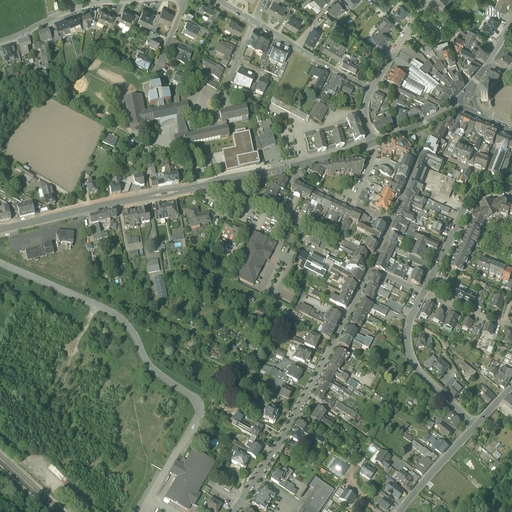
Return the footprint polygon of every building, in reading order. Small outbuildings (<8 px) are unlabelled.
[(310,3),(316,10),(319,7),(320,6),(319,6),(324,1),(325,2),(325,1),(323,0),(310,0),(308,2),(309,4),(310,3)] [(506,12),(511,2),(507,0),(497,0),(495,6),(498,8),(504,11),(506,12)] [(330,9),(337,17),(344,10),(345,10),(341,6),(338,2),(330,9)] [(279,19),(282,13),(284,11),(281,9),(281,8),(277,5),(273,3),(272,3),(267,12),(279,19)] [(320,8),(319,7),(316,10),(310,3),(309,4),(316,11),(320,8)] [(344,10),(347,13),(350,10),(347,7),(344,3),(341,6),(345,10),(344,10)] [(491,16),(498,20),(500,16),(495,13),(498,8),(495,6),(490,4),(484,13),(490,16),(491,16)] [(198,12),(203,14),(208,16),(207,20),(212,22),(214,17),(216,12),(210,9),(201,5),(198,12)] [(401,7),(393,15),(401,21),(408,13),(401,7)] [(495,13),(500,16),(504,11),(498,8),(495,13)] [(159,20),(169,25),(173,15),(165,12),(165,11),(162,9),(160,15),(158,20),(159,20)] [(119,22),(125,24),(129,26),(132,20),(134,15),(124,10),(119,22)] [(146,27),(148,27),(149,24),(154,14),(143,10),(138,23),(146,27)] [(289,11),(286,16),(282,13),(279,19),(278,21),(282,23),(285,18),(289,19),(290,17),(292,13),(289,11)] [(97,21),(104,24),(108,14),(102,12),(97,21)] [(84,21),(86,26),(91,25),(89,21),(92,20),(92,18),(90,13),(82,16),(84,21)] [(114,17),(108,14),(104,24),(110,26),(114,17)] [(110,26),(109,28),(112,29),(117,18),(114,16),(114,17),(110,26)] [(482,28),(491,34),(497,25),(498,25),(500,22),(498,20),(491,16),(490,16),(485,25),(484,24),(482,28)] [(290,29),(295,31),(300,22),(294,19),(290,17),(289,19),(285,25),(290,28),(290,29)] [(376,27),(378,29),(384,34),(389,28),(390,29),(394,25),(385,17),(376,27)] [(70,20),(66,22),(69,29),(69,31),(80,27),(79,23),(77,19),(70,21),(70,20)] [(150,30),(154,32),(159,20),(158,20),(157,23),(154,21),(152,25),(150,30)] [(226,29),(239,36),(243,28),(234,23),(235,22),(231,20),(226,29)] [(58,34),(64,31),(69,29),(66,22),(61,24),(55,26),(58,34)] [(194,37),(195,37),(199,29),(200,29),(197,27),(187,22),(184,27),(182,31),(192,36),(192,35),(195,36),(194,37)] [(144,32),(148,34),(150,30),(152,25),(149,24),(148,27),(146,27),(144,32)] [(470,27),(469,29),(476,33),(483,37),(485,34),(470,27)] [(312,43),(314,44),(321,33),(313,29),(308,37),(305,41),(311,44),(312,43)] [(378,29),(371,37),(382,46),(382,45),(381,44),(382,43),(384,44),(388,38),(385,35),(384,34),(378,29)] [(468,41),(472,42),(476,33),(469,29),(467,34),(465,40),(468,41)] [(154,32),(150,30),(148,34),(147,37),(150,38),(152,39),(154,40),(157,33),(154,32)] [(38,35),(42,43),(51,39),(50,35),(48,31),(38,35)] [(253,47),(256,49),(261,36),(253,32),(250,37),(251,38),(251,39),(249,40),(246,46),(251,48),(253,47)] [(261,36),(256,49),(255,50),(263,54),(264,54),(266,51),(271,40),(261,36)] [(381,47),(382,46),(371,37),(369,39),(374,43),(381,47)] [(456,50),(460,51),(462,47),(465,40),(463,39),(457,37),(455,43),(458,45),(456,50)] [(19,46),(22,55),(29,53),(27,46),(30,45),(28,38),(24,40),(24,41),(18,42),(19,46)] [(333,57),(338,60),(342,53),(346,47),(330,38),(323,51),(328,54),(329,51),(335,54),(333,57)] [(148,47),(157,51),(161,43),(154,40),(152,39),(150,43),(148,47)] [(224,56),(228,59),(229,58),(234,47),(222,41),(217,50),(225,54),(225,56),(224,56)] [(511,47),(510,46),(504,42),(503,44),(495,58),(508,66),(511,59),(511,47)] [(41,51),(43,66),(48,65),(45,47),(44,47),(44,43),(39,44),(34,44),(35,51),(41,51)] [(372,46),(382,52),(384,48),(381,47),(374,43),(372,46)] [(269,59),(277,62),(284,48),(280,46),(277,45),(276,44),(274,49),(270,57),(269,59)] [(477,44),(472,52),(475,54),(480,46),(477,44)] [(5,57),(10,56),(15,54),(13,47),(13,45),(9,46),(9,48),(3,50),(5,57)] [(442,49),(446,57),(452,55),(449,46),(444,48),(442,49)] [(480,46),(475,54),(474,56),(483,61),(485,60),(491,52),(490,51),(483,47),(480,46)] [(176,60),(184,64),(188,57),(190,58),(193,53),(192,52),(186,50),(179,47),(176,53),(179,54),(176,60)] [(475,54),(472,52),(465,49),(462,47),(460,51),(473,58),(474,56),(475,54)] [(284,63),(290,50),(284,48),(277,62),(282,65),(283,65),(284,63)] [(432,56),(436,54),(434,52),(432,48),(427,51),(431,57),(432,56)] [(437,51),(437,50),(434,52),(436,54),(439,60),(443,59),(446,57),(442,49),(437,51)] [(260,59),(265,61),(269,53),(266,51),(264,54),(263,54),(260,59)] [(15,54),(10,56),(11,59),(6,61),(7,62),(12,61),(17,59),(15,54)] [(437,64),(432,67),(433,67),(437,72),(438,74),(445,69),(439,60),(436,54),(432,56),(437,64)] [(455,63),(452,55),(446,57),(447,62),(449,66),(453,65),(455,64),(455,63)] [(135,65),(148,71),(152,61),(143,57),(140,56),(139,56),(137,61),(137,60),(135,65)] [(445,69),(445,70),(448,69),(446,64),(445,65),(443,59),(439,60),(445,69)] [(471,59),(469,62),(479,69),(482,64),(471,59)] [(209,74),(218,80),(221,75),(220,75),(223,69),(206,60),(203,64),(212,69),(211,71),(209,74)] [(353,64),(352,67),(359,70),(360,68),(356,65),(358,61),(355,60),(353,64)] [(352,67),(353,64),(350,63),(347,61),(346,61),(344,65),(342,69),(349,73),(352,67)] [(420,71),(423,67),(414,61),(411,65),(413,67),(409,72),(411,73),(407,78),(412,81),(419,84),(425,76),(420,71)] [(427,74),(430,71),(433,67),(432,67),(427,61),(423,67),(420,71),(425,76),(426,75),(427,74)] [(479,69),(469,62),(467,65),(468,66),(471,69),(476,73),(479,69)] [(471,69),(468,66),(463,73),(464,74),(470,79),(476,73),(471,69)] [(356,76),(359,70),(352,67),(349,73),(356,76)] [(314,90),(318,92),(328,74),(324,72),(324,73),(314,68),(311,74),(314,75),(313,77),(319,80),(314,90)] [(237,76),(234,84),(239,86),(245,71),(240,69),(237,76)] [(249,89),(252,83),(254,79),(252,78),(251,76),(252,74),(252,73),(250,72),(249,73),(245,71),(239,86),(244,88),(245,88),(249,89)] [(400,90),(407,78),(399,73),(394,71),(391,75),(393,76),(391,79),(390,78),(387,83),(392,86),(400,90)] [(489,91),(491,91),(491,90),(493,87),(496,83),(498,84),(502,76),(497,73),(494,72),(494,73),(492,71),(486,80),(488,81),(484,87),(489,91)] [(438,74),(437,72),(434,75),(442,83),(445,81),(442,78),(438,74)] [(179,84),(182,86),(187,78),(177,73),(173,81),(179,84)] [(452,81),(453,82),(454,83),(454,84),(456,87),(459,92),(464,86),(459,74),(454,78),(451,73),(448,75),(452,81)] [(425,76),(419,84),(423,87),(423,86),(426,88),(426,87),(434,91),(439,85),(426,75),(425,76)] [(445,81),(449,86),(452,83),(445,76),(442,78),(445,81)] [(256,90),(259,91),(259,92),(263,94),(268,82),(269,82),(261,78),(258,86),(256,90)] [(328,91),(334,94),(337,89),(338,89),(341,83),(341,81),(335,78),(330,87),(328,91)] [(423,100),(427,102),(430,97),(435,100),(440,95),(438,94),(434,91),(426,87),(426,88),(423,86),(423,87),(419,84),(412,81),(407,78),(400,90),(403,91),(403,90),(420,98),(423,100)] [(99,101),(104,85),(89,80),(84,96),(99,101)] [(206,84),(215,89),(217,85),(208,81),(206,84)] [(341,81),(341,83),(345,85),(342,90),(345,92),(347,93),(348,95),(350,96),(353,90),(346,86),(348,84),(341,81)] [(453,82),(452,83),(449,86),(453,90),(457,94),(459,92),(456,87),(454,84),(454,83),(453,82)] [(258,86),(255,85),(252,83),(249,89),(248,91),(251,93),(254,94),(255,93),(256,90),(258,86)] [(145,97),(148,97),(148,96),(152,95),(152,93),(151,94),(150,86),(149,84),(143,85),(145,97)] [(159,84),(150,86),(151,94),(152,93),(152,95),(148,96),(148,97),(150,106),(157,104),(163,103),(170,101),(168,92),(161,93),(159,84)] [(176,105),(180,105),(179,101),(180,92),(182,86),(179,84),(176,91),(174,99),(174,106),(176,105)] [(439,85),(434,91),(438,94),(443,88),(439,86),(439,85)] [(453,90),(449,86),(447,88),(445,90),(454,98),(457,94),(453,90)] [(450,101),(454,98),(445,90),(443,88),(438,94),(440,95),(441,95),(444,97),(449,100),(450,101)] [(420,104),(425,107),(427,102),(423,100),(422,100),(403,91),(401,95),(408,98),(412,100),(415,102),(420,104)] [(377,100),(382,102),(384,97),(376,93),(374,98),(377,100)] [(124,99),(130,128),(143,125),(143,122),(153,120),(151,111),(145,112),(142,95),(124,99)] [(398,101),(405,104),(408,98),(401,95),(398,101)] [(440,95),(435,100),(444,105),(449,100),(444,97),(441,95),(440,95)] [(430,97),(427,102),(440,109),(444,105),(435,100),(430,97)] [(375,106),(380,108),(381,105),(376,102),(377,100),(374,98),(371,103),(374,105),(375,106)] [(293,108),(278,100),(275,105),(291,114),(294,108),(293,108)] [(327,110),(328,110),(330,106),(321,101),(319,105),(328,110),(327,110)] [(440,109),(427,102),(425,107),(436,112),(439,109),(440,109)] [(180,105),(176,105),(178,115),(182,114),(189,113),(187,103),(180,105)] [(174,106),(164,108),(158,109),(151,111),(153,120),(177,115),(178,115),(176,105),(174,106)] [(311,118),(320,123),(327,110),(328,110),(319,105),(320,106),(317,112),(315,111),(311,118)] [(436,112),(425,107),(422,112),(427,115),(428,116),(436,112)] [(221,124),(222,126),(226,125),(226,123),(248,118),(246,108),(215,115),(217,125),(221,124)] [(291,114),(305,121),(307,116),(294,108),(291,114)] [(412,111),(411,112),(423,118),(424,118),(427,115),(422,112),(417,109),(414,108),(412,111)] [(397,119),(398,126),(400,125),(410,123),(409,118),(408,118),(410,114),(397,112),(397,113),(397,119)] [(420,120),(423,118),(411,112),(410,114),(408,118),(409,118),(412,119),(417,121),(420,120)] [(182,114),(178,115),(177,115),(177,123),(181,122),(184,136),(188,135),(182,114)] [(459,125),(461,126),(467,118),(462,115),(461,115),(460,116),(460,117),(458,119),(456,123),(459,125)] [(346,120),(348,126),(345,127),(345,125),(337,127),(333,128),(319,132),(319,131),(315,132),(304,135),(305,140),(309,153),(317,151),(318,153),(326,151),(326,149),(335,147),(336,148),(344,146),(344,145),(354,141),(355,143),(364,139),(364,137),(363,137),(362,134),(361,135),(358,126),(359,125),(357,119),(356,117),(351,118),(348,119),(347,119),(346,120)] [(447,123),(441,127),(447,130),(450,132),(454,126),(456,123),(458,119),(456,118),(449,121),(448,121),(447,123)] [(460,131),(465,134),(472,120),(468,118),(461,129),(460,131)] [(391,119),(385,121),(388,129),(394,127),(391,119)] [(465,134),(470,137),(477,122),(472,120),(465,134)] [(385,121),(383,122),(380,123),(383,131),(388,129),(385,121)] [(174,138),(176,147),(189,145),(221,138),(221,139),(229,137),(227,128),(189,136),(188,135),(184,136),(181,122),(177,123),(178,137),(174,138)] [(476,133),(479,135),(483,124),(477,122),(470,137),(469,139),(473,141),(476,133)] [(383,131),(380,123),(377,124),(372,126),(375,130),(378,133),(383,131)] [(458,126),(459,125),(456,123),(454,126),(450,132),(449,132),(450,133),(448,135),(451,137),(452,138),(453,139),(455,136),(456,135),(454,134),(459,127),(458,126)] [(483,137),(485,138),(489,127),(483,124),(479,135),(483,137)] [(442,141),(447,130),(441,127),(440,126),(439,127),(434,137),(440,140),(442,141)] [(256,139),(260,151),(275,146),(269,127),(257,131),(259,138),(256,139)] [(496,130),(489,127),(485,138),(484,140),(493,144),(497,133),(496,130)] [(222,151),(226,172),(259,165),(257,154),(254,155),(249,132),(245,133),(245,130),(235,132),(236,135),(232,136),(235,149),(222,151)] [(465,134),(460,131),(459,133),(458,133),(456,136),(457,137),(461,139),(462,139),(463,137),(465,134)] [(103,142),(114,148),(118,139),(107,134),(103,142)] [(439,142),(440,140),(434,137),(431,135),(429,139),(438,144),(439,142)] [(471,159),(474,160),(475,157),(476,158),(480,146),(479,146),(481,141),(483,137),(479,135),(475,146),(471,159)] [(496,146),(498,147),(496,151),(497,151),(496,152),(493,162),(492,161),(492,162),(492,164),(491,164),(492,164),(491,166),(490,167),(491,167),(490,168),(489,169),(490,169),(489,171),(488,171),(489,171),(488,172),(492,174),(492,175),(492,176),(496,179),(497,177),(498,176),(499,177),(500,173),(504,164),(504,162),(506,156),(508,152),(507,152),(507,150),(508,149),(511,140),(509,139),(507,138),(507,137),(504,136),(504,137),(502,136),(500,135),(496,146)] [(136,139),(130,136),(127,144),(132,146),(136,139)] [(444,156),(451,159),(452,156),(458,146),(461,139),(457,137),(455,136),(453,139),(452,141),(450,146),(444,156)] [(392,153),(400,156),(404,158),(405,156),(408,158),(410,153),(411,151),(412,149),(408,146),(409,145),(409,144),(408,143),(407,143),(406,144),(403,140),(401,142),(401,141),(395,143),(394,142),(392,143),(391,144),(385,146),(384,146),(382,146),(382,148),(383,149),(383,152),(382,154),(391,156),(392,156),(392,153)] [(484,140),(478,156),(486,159),(492,144),(493,145),(493,144),(484,140)] [(436,148),(437,145),(428,141),(424,151),(432,154),(435,155),(436,154),(439,149),(436,148)] [(452,156),(460,160),(465,149),(458,146),(452,156)] [(473,152),(465,149),(460,160),(469,163),(473,152)] [(429,161),(430,162),(431,157),(423,153),(421,158),(429,161)] [(401,166),(401,167),(402,167),(409,171),(413,160),(408,158),(405,156),(404,158),(403,161),(401,166)] [(486,159),(478,156),(474,167),(485,171),(490,160),(486,159)] [(444,162),(431,157),(430,162),(429,162),(441,168),(444,162)] [(421,158),(418,167),(426,170),(427,167),(429,161),(421,158)] [(396,165),(390,161),(388,160),(382,159),(381,159),(379,167),(380,168),(386,171),(389,172),(390,169),(392,166),(395,167),(397,165),(396,165)] [(344,173),(348,175),(355,160),(343,162),(328,164),(320,165),(318,168),(324,171),(327,172),(326,175),(332,178),(333,178),(335,176),(344,174),(344,173)] [(364,164),(355,160),(348,175),(352,177),(353,176),(354,176),(357,177),(358,177),(358,176),(360,175),(363,169),(362,168),(364,164)] [(427,167),(439,173),(441,168),(429,162),(430,162),(429,161),(427,167)] [(509,164),(508,163),(504,162),(504,164),(500,173),(505,175),(509,164)] [(320,178),(324,171),(318,168),(316,167),(312,174),(320,178)] [(409,171),(402,167),(401,171),(399,174),(399,175),(399,176),(406,179),(409,171)] [(411,183),(412,184),(419,187),(419,186),(420,187),(424,188),(430,172),(426,170),(418,167),(417,169),(411,183)] [(83,175),(89,178),(92,171),(86,168),(83,175)] [(24,175),(32,180),(33,180),(33,178),(35,176),(28,172),(23,169),(20,173),(24,175)] [(459,183),(465,185),(467,180),(468,180),(471,173),(466,171),(462,178),(461,177),(459,183)] [(433,192),(449,199),(452,191),(456,182),(455,181),(454,181),(451,180),(444,177),(438,174),(430,172),(424,188),(431,191),(431,192),(433,192)] [(174,175),(170,175),(167,176),(165,176),(156,178),(156,179),(158,187),(172,185),(179,184),(177,174),(174,175)] [(32,180),(24,175),(20,181),(29,186),(32,180)] [(134,185),(140,187),(144,186),(142,176),(133,178),(134,185)] [(275,181),(273,186),(279,189),(283,191),(288,180),(279,176),(276,182),(275,181)] [(36,188),(39,183),(40,182),(33,178),(33,180),(32,180),(29,186),(24,194),(30,197),(36,188)] [(398,178),(396,182),(404,186),(405,182),(398,178)] [(51,188),(40,182),(36,188),(37,191),(38,191),(42,190),(51,188)] [(128,191),(131,184),(126,182),(123,189),(128,191)] [(293,185),(294,185),(292,191),(291,191),(294,193),(293,195),(299,198),(300,195),(304,188),(297,184),(297,183),(295,182),(293,185)] [(95,184),(92,184),(89,185),(86,186),(89,195),(93,194),(94,195),(97,194),(97,193),(95,184)] [(387,189),(386,190),(390,192),(396,195),(399,196),(400,193),(402,190),(394,186),(393,186),(390,184),(389,184),(388,186),(387,189)] [(412,184),(408,193),(416,196),(416,197),(419,191),(420,187),(419,186),(419,187),(412,184)] [(120,194),(119,185),(115,186),(110,187),(110,189),(111,196),(120,194)] [(277,194),(279,189),(273,186),(270,185),(268,190),(277,194)] [(51,205),(52,206),(55,205),(55,204),(51,188),(42,190),(44,198),(46,206),(51,205)] [(306,198),(309,199),(313,192),(304,188),(300,195),(301,196),(306,198)] [(393,200),(396,195),(390,192),(386,190),(384,189),(382,195),(393,200)] [(273,201),(277,194),(268,190),(264,197),(273,201)] [(311,201),(315,202),(318,194),(313,192),(309,199),(311,201)] [(407,193),(405,200),(413,204),(416,197),(416,196),(408,193),(407,193)] [(317,206),(320,208),(324,197),(318,194),(315,202),(317,203),(316,205),(317,207),(317,206)] [(367,205),(375,209),(380,197),(373,194),(367,205)] [(387,213),(393,200),(382,195),(381,197),(380,197),(375,209),(381,211),(382,211),(387,213)] [(323,206),(329,209),(332,201),(324,197),(320,208),(322,209),(323,206)] [(418,205),(424,208),(427,202),(422,200),(416,197),(413,204),(418,206),(418,205)] [(500,214),(504,215),(507,216),(508,217),(509,214),(511,207),(507,205),(506,202),(500,199),(494,202),(497,209),(497,211),(499,212),(499,213),(500,214)] [(401,209),(409,212),(413,204),(405,200),(401,209)] [(427,202),(424,208),(429,210),(431,206),(432,202),(428,200),(427,202)] [(481,209),(479,210),(485,220),(486,222),(498,216),(496,213),(497,211),(497,209),(494,202),(493,200),(488,203),(486,204),(485,202),(479,205),(481,209)] [(32,203),(33,209),(40,208),(41,206),(33,201),(32,203)] [(332,210),(337,213),(341,205),(332,201),(329,209),(332,210)] [(433,207),(448,214),(449,212),(450,210),(435,203),(432,202),(431,206),(433,207)] [(32,203),(24,205),(27,216),(34,214),(33,209),(32,203)] [(14,208),(15,213),(18,212),(17,207),(16,204),(10,206),(14,208)] [(418,206),(413,204),(409,212),(421,217),(423,218),(425,213),(427,214),(429,210),(424,208),(418,205),(418,206)] [(20,218),(27,216),(24,205),(17,207),(18,212),(20,218)] [(166,207),(165,207),(167,218),(167,219),(173,218),(173,219),(178,218),(175,205),(168,206),(167,206),(166,206),(166,207)] [(340,214),(343,215),(347,208),(341,205),(337,213),(340,214)] [(164,219),(167,218),(165,207),(157,208),(156,208),(155,209),(155,211),(156,211),(156,215),(155,215),(156,222),(160,221),(161,223),(164,223),(164,220),(164,219)] [(0,209),(0,210),(1,213),(3,213),(5,221),(11,220),(8,208),(0,209)] [(353,210),(347,208),(343,215),(343,216),(346,217),(345,220),(348,221),(353,210)] [(141,211),(136,212),(138,224),(139,224),(149,222),(149,218),(150,218),(150,214),(148,214),(147,215),(147,210),(145,210),(144,209),(142,210),(141,211)] [(188,211),(190,226),(195,225),(195,224),(199,223),(204,222),(205,224),(210,223),(208,213),(202,215),(202,216),(198,217),(198,215),(197,209),(189,210),(188,211)] [(406,220),(415,224),(416,222),(414,221),(414,219),(414,218),(413,218),(414,217),(409,214),(409,212),(401,209),(397,217),(406,220)] [(115,210),(108,212),(110,220),(113,219),(116,218),(115,210)] [(334,219),(337,213),(332,210),(329,216),(332,217),(330,220),(331,220),(333,222),(333,221),(334,219)] [(361,215),(353,210),(348,221),(350,222),(351,219),(358,222),(361,215)] [(473,221),(471,226),(481,230),(482,229),(483,227),(484,224),(485,225),(486,222),(485,220),(479,210),(475,212),(472,218),(473,221)] [(110,221),(110,220),(108,212),(98,214),(101,223),(110,221)] [(139,226),(139,224),(138,224),(136,212),(129,213),(127,214),(122,215),(123,217),(122,217),(124,229),(139,226)] [(91,225),(98,224),(96,215),(89,216),(91,225)] [(358,225),(362,227),(364,223),(365,223),(366,221),(369,222),(371,219),(363,215),(358,225)] [(394,225),(407,230),(410,224),(397,218),(394,225)] [(374,229),(373,232),(362,227),(358,225),(356,229),(371,236),(379,241),(386,226),(375,221),(372,227),(374,229)] [(199,225),(199,223),(195,224),(195,225),(190,226),(191,231),(196,231),(196,229),(200,228),(199,225)] [(227,232),(228,232),(230,227),(231,225),(226,223),(223,230),(227,232)] [(435,223),(432,231),(440,234),(443,227),(435,223)] [(52,235),(49,236),(52,247),(56,246),(62,271),(79,267),(80,273),(89,271),(77,224),(51,230),(52,235)] [(91,225),(93,234),(100,233),(100,232),(98,224),(91,225)] [(410,224),(407,230),(406,231),(409,232),(413,231),(417,232),(419,228),(410,224)] [(232,240),(233,240),(234,238),(235,239),(237,234),(239,235),(240,236),(243,229),(236,225),(236,226),(237,226),(236,229),(235,228),(234,229),(230,227),(228,232),(227,232),(226,234),(230,236),(229,238),(230,239),(232,240)] [(404,236),(406,231),(407,230),(394,225),(392,231),(404,236)] [(465,239),(463,244),(473,248),(475,244),(479,234),(481,230),(471,226),(469,230),(465,239)] [(239,278),(253,285),(266,260),(269,253),(270,249),(273,250),(277,244),(269,240),(268,241),(265,239),(265,238),(254,232),(232,275),(239,278)] [(401,239),(399,238),(390,234),(386,245),(395,248),(398,242),(403,244),(404,240),(401,239)] [(408,238),(418,242),(426,246),(428,241),(412,234),(408,238)] [(126,239),(127,245),(139,243),(138,237),(126,239)] [(310,243),(318,248),(321,243),(321,241),(313,237),(310,243)] [(364,249),(373,254),(378,244),(369,239),(364,249)] [(429,242),(428,241),(426,246),(437,250),(439,246),(438,246),(429,242)] [(462,243),(459,252),(469,256),(471,252),(473,248),(463,244),(462,243)] [(46,256),(53,254),(51,244),(44,246),(46,256)] [(381,256),(390,260),(393,253),(395,248),(386,245),(381,256)] [(421,259),(425,249),(416,245),(412,255),(421,259)] [(47,256),(46,256),(44,246),(43,246),(21,252),(23,262),(35,259),(38,258),(47,256)] [(341,253),(349,257),(350,255),(351,255),(352,253),(343,248),(341,253)] [(395,248),(393,253),(396,254),(408,259),(409,259),(410,255),(395,248)] [(331,254),(337,257),(339,252),(333,249),(331,254)] [(358,249),(354,257),(353,259),(363,264),(368,254),(362,251),(358,249)] [(458,252),(454,260),(465,264),(467,260),(468,260),(469,256),(459,252),(458,251),(458,252)] [(299,260),(296,267),(303,270),(304,269),(309,258),(301,254),(298,259),(299,260)] [(311,254),(309,258),(323,265),(325,261),(311,254)] [(408,261),(420,266),(421,265),(423,260),(421,259),(412,255),(410,255),(409,259),(408,259),(408,260),(408,261)] [(387,268),(389,263),(390,260),(381,256),(376,268),(385,272),(387,268)] [(341,266),(342,264),(327,257),(325,261),(331,264),(334,265),(344,271),(347,272),(352,275),(354,270),(352,269),(351,271),(345,268),(341,266)] [(309,258),(304,269),(323,279),(328,268),(323,265),(309,258)] [(146,262),(147,267),(158,265),(157,259),(146,262)] [(362,265),(363,264),(353,259),(351,262),(349,261),(346,266),(352,269),(354,270),(363,275),(364,272),(364,271),(364,270),(364,269),(362,268),(363,266),(362,265)] [(463,268),(465,264),(454,260),(454,259),(454,260),(450,268),(455,270),(455,271),(457,272),(458,271),(461,272),(463,268)] [(481,271),(483,272),(487,261),(485,261),(484,259),(481,259),(477,270),(479,271),(481,271)] [(420,266),(426,269),(429,262),(423,260),(421,265),(420,266)] [(331,269),(332,270),(334,265),(331,264),(325,261),(323,265),(328,268),(331,269)] [(488,274),(488,273),(492,264),(490,263),(489,261),(488,262),(487,261),(483,272),(482,272),(485,274),(486,273),(488,274)] [(385,272),(403,280),(406,275),(409,268),(395,262),(394,265),(393,265),(392,269),(387,268),(385,272)] [(488,273),(495,276),(499,266),(499,265),(499,266),(496,265),(496,264),(493,263),(492,264),(488,273)] [(158,265),(147,267),(148,273),(160,271),(158,265)] [(344,271),(334,265),(332,270),(332,269),(339,273),(340,274),(345,276),(347,272),(344,271)] [(495,276),(502,279),(506,268),(506,269),(503,268),(503,267),(499,266),(495,276)] [(511,273),(511,270),(506,268),(502,279),(505,281),(504,282),(508,283),(509,280),(511,273)] [(353,272),(352,275),(350,279),(358,283),(363,275),(354,270),(353,272)] [(411,282),(418,286),(419,285),(424,275),(414,270),(411,278),(413,279),(411,282)] [(370,284),(378,288),(378,287),(379,285),(382,278),(374,274),(370,284)] [(163,277),(154,278),(158,300),(167,298),(163,277)] [(342,293),(351,298),(353,293),(357,286),(345,280),(343,284),(344,285),(340,292),(342,293)] [(376,294),(377,292),(379,288),(378,288),(370,284),(364,297),(373,301),(376,294)] [(382,290),(390,294),(390,293),(393,288),(384,284),(383,287),(382,290)] [(382,290),(379,288),(377,292),(379,293),(378,295),(388,300),(390,294),(382,290)] [(461,299),(463,300),(467,292),(458,289),(454,297),(460,300),(461,299)] [(323,294),(314,290),(311,296),(320,300),(323,294)] [(477,297),(467,292),(463,300),(463,301),(469,303),(469,305),(473,307),(473,305),(477,297)] [(342,293),(339,300),(336,304),(345,309),(351,298),(342,293)] [(329,300),(336,304),(339,300),(331,296),(329,300)] [(492,307),(500,310),(504,299),(496,296),(494,299),(495,300),(492,307)] [(369,311),(370,309),(372,305),(363,300),(357,310),(367,315),(368,314),(366,313),(368,311),(369,311)] [(422,314),(427,318),(434,305),(430,303),(430,304),(428,302),(422,312),(421,314),(422,314)] [(298,312),(305,315),(307,310),(310,312),(311,309),(301,305),(301,307),(298,312)] [(377,308),(372,305),(370,309),(381,314),(383,310),(377,308)] [(315,311),(311,309),(310,312),(307,310),(305,315),(311,318),(314,314),(315,311)] [(433,319),(439,322),(443,316),(444,312),(439,309),(435,316),(433,319)] [(324,324),(326,325),(328,322),(332,312),(338,315),(331,311),(329,311),(325,319),(324,321),(325,322),(324,324)] [(328,322),(326,325),(335,330),(341,317),(338,315),(332,312),(328,322)] [(445,326),(453,329),(458,317),(451,313),(445,326)] [(311,318),(324,324),(325,322),(324,321),(325,319),(323,318),(324,316),(320,314),(319,317),(314,314),(311,318)] [(351,324),(360,328),(365,319),(365,318),(356,314),(351,323),(351,324)] [(367,315),(365,318),(365,319),(377,325),(379,321),(367,315)] [(462,327),(469,330),(471,327),(473,324),(472,323),(473,322),(466,318),(462,327)] [(335,330),(326,325),(321,333),(320,336),(329,340),(335,330)] [(487,325),(483,333),(491,336),(492,335),(495,329),(487,325)] [(349,327),(344,337),(352,341),(352,342),(355,335),(356,334),(357,332),(349,327)] [(503,342),(511,345),(511,343),(511,331),(507,330),(503,342)] [(491,338),(491,336),(483,333),(480,339),(490,343),(491,344),(492,341),(493,339),(491,338)] [(306,342),(305,343),(304,346),(314,350),(319,339),(309,335),(306,342)] [(366,337),(365,339),(360,337),(355,335),(352,342),(361,346),(368,349),(373,340),(366,337)] [(415,337),(417,348),(417,347),(425,346),(425,347),(426,347),(425,346),(424,340),(424,336),(422,336),(422,335),(422,336),(420,337),(420,336),(419,336),(415,337)] [(351,343),(352,341),(344,337),(340,346),(348,350),(351,343)] [(303,348),(304,346),(305,343),(295,339),(296,338),(295,338),(293,343),(303,348)] [(293,358),(304,363),(305,362),(307,363),(309,362),(310,360),(309,358),(311,354),(298,348),(295,352),(296,353),(295,355),(294,354),(293,358)] [(431,357),(435,353),(430,348),(426,352),(431,357)] [(275,355),(284,358),(286,353),(278,349),(275,355)] [(337,351),(331,363),(335,365),(340,368),(343,362),(345,363),(349,357),(337,351)] [(429,369),(432,366),(436,362),(435,361),(436,360),(432,356),(424,363),(429,369)] [(437,361),(436,362),(432,366),(435,369),(437,368),(442,374),(449,368),(440,358),(437,361)] [(256,369),(261,372),(264,367),(261,363),(256,369)] [(331,363),(330,365),(337,370),(338,371),(340,368),(335,365),(331,363)] [(468,381),(469,381),(472,378),(476,373),(463,363),(460,366),(462,368),(463,368),(461,370),(463,373),(463,374),(466,377),(465,378),(468,380),(468,381)] [(326,371),(334,376),(337,370),(330,365),(326,371)] [(265,374),(269,375),(273,368),(264,366),(264,367),(261,372),(263,373),(265,374)] [(275,378),(283,383),(288,385),(289,381),(291,382),(292,380),(297,383),(299,378),(302,372),(292,367),(290,371),(288,370),(286,373),(288,374),(287,377),(286,376),(283,374),(282,374),(279,371),(278,372),(276,370),(275,370),(273,368),(269,375),(275,378)] [(504,368),(500,374),(505,377),(508,370),(504,368)] [(338,371),(337,370),(334,376),(344,383),(348,377),(338,371)] [(491,379),(495,373),(490,370),(488,374),(489,375),(488,376),(487,375),(487,376),(491,379)] [(322,380),(330,385),(333,379),(334,376),(326,371),(322,380)] [(504,389),(510,380),(504,377),(501,382),(503,383),(501,387),(504,389)] [(281,388),(283,383),(275,378),(272,385),(278,388),(278,387),(281,388)] [(333,379),(330,385),(331,386),(339,391),(343,393),(345,390),(333,382),(334,380),(333,379)] [(443,388),(453,398),(462,389),(465,386),(457,379),(455,381),(453,379),(443,388)] [(321,385),(318,390),(325,394),(328,389),(331,386),(330,385),(322,380),(320,384),(321,385)] [(348,385),(354,389),(357,384),(351,380),(348,385)] [(286,388),(288,385),(283,383),(281,388),(282,389),(279,396),(287,400),(288,400),(289,400),(290,398),(290,397),(289,397),(292,392),(286,388)] [(339,391),(331,386),(328,389),(329,390),(330,389),(337,394),(339,391)] [(481,398),(488,404),(495,398),(485,387),(484,388),(483,390),(482,390),(486,393),(481,398)] [(313,397),(321,403),(322,399),(325,394),(318,390),(313,397)] [(238,392),(235,398),(246,404),(249,398),(238,392)] [(233,403),(235,398),(230,394),(227,399),(233,403)] [(328,402),(322,399),(321,403),(331,409),(334,403),(330,400),(328,402)] [(335,408),(354,420),(357,415),(338,403),(335,408)] [(318,408),(326,414),(327,411),(319,406),(318,408)] [(268,422),(273,424),(273,423),(274,423),(275,423),(276,420),(275,419),(276,419),(277,418),(279,415),(278,414),(274,412),(275,409),(271,407),(270,409),(267,408),(263,414),(262,413),(260,417),(261,418),(265,420),(265,421),(267,423),(268,422)] [(314,414),(322,419),(323,417),(324,416),(326,414),(318,408),(314,414)] [(320,422),(321,421),(322,419),(314,414),(310,419),(318,425),(320,422)] [(231,426),(250,436),(252,433),(239,425),(243,418),(238,415),(231,426)] [(444,422),(447,424),(449,422),(450,422),(442,415),(439,418),(444,422)] [(461,423),(454,417),(450,421),(450,422),(449,422),(453,425),(456,428),(457,428),(461,423)] [(427,428),(430,430),(434,424),(428,420),(426,424),(429,426),(427,428)] [(447,424),(455,430),(457,428),(456,428),(453,425),(449,422),(450,422),(449,422),(447,424)] [(294,429),(303,434),(305,431),(306,428),(298,423),(294,429)] [(254,430),(252,433),(250,436),(251,437),(256,440),(258,436),(259,436),(260,436),(261,435),(261,434),(260,433),(263,428),(256,424),(255,424),(253,429),(254,430)] [(442,424),(439,428),(437,430),(444,436),(444,435),(448,438),(453,432),(449,429),(442,424)] [(298,443),(302,437),(303,435),(303,434),(294,429),(292,432),(293,433),(290,438),(298,443)] [(314,436),(305,431),(303,434),(303,435),(308,437),(312,440),(315,436),(314,436)] [(403,438),(410,443),(413,438),(406,433),(403,438)] [(312,440),(321,445),(324,441),(315,435),(314,436),(315,436),(312,440)] [(435,451),(442,455),(449,447),(439,440),(437,442),(433,447),(436,449),(435,451)] [(230,445),(234,448),(250,457),(255,460),(261,450),(257,448),(256,447),(253,445),(252,445),(250,449),(248,453),(245,451),(246,449),(239,445),(232,441),(230,445)] [(410,446),(415,449),(419,445),(413,441),(410,446)] [(424,449),(419,445),(415,449),(420,453),(426,458),(433,463),(438,458),(433,454),(432,454),(424,448),(424,449)] [(232,451),(236,454),(237,453),(248,460),(250,457),(234,448),(232,451)] [(189,508),(191,504),(197,493),(214,463),(192,450),(184,466),(177,477),(166,498),(172,502),(174,499),(189,508)] [(385,469),(386,470),(388,467),(390,465),(387,463),(390,458),(379,450),(374,456),(378,458),(375,461),(377,463),(385,469)] [(248,460),(237,453),(236,454),(234,458),(234,457),(231,462),(243,469),(243,468),(244,469),(245,468),(246,468),(246,467),(246,466),(246,465),(248,460)] [(337,461),(344,465),(346,462),(339,457),(337,461)] [(360,457),(355,464),(361,467),(365,460),(360,457)] [(422,475),(422,476),(433,463),(426,458),(415,470),(422,475)] [(330,469),(342,477),(348,468),(344,465),(337,461),(336,460),(330,469)] [(175,475),(177,477),(184,466),(176,462),(170,473),(172,474),(172,473),(175,475)] [(501,466),(497,463),(494,468),(494,467),(491,472),(495,475),(501,466)] [(375,472),(365,465),(359,474),(369,480),(375,472)] [(399,474),(391,469),(387,474),(395,479),(399,474)] [(278,485),(294,495),(297,491),(293,488),(294,487),(286,482),(292,473),(288,470),(286,473),(283,471),(281,474),(284,476),(281,482),(278,485)] [(275,483),(278,485),(281,482),(284,476),(281,474),(277,471),(271,480),(275,483)] [(395,479),(401,484),(407,477),(401,472),(399,474),(395,479)] [(391,483),(392,484),(395,480),(388,475),(385,478),(391,483)] [(408,475),(407,477),(401,484),(409,491),(410,489),(407,486),(413,479),(412,479),(408,475)] [(322,489),(324,485),(315,478),(309,487),(314,490),(317,485),(322,489)] [(425,488),(427,490),(433,484),(430,482),(430,481),(425,487),(425,488)] [(386,487),(386,489),(389,491),(388,493),(388,494),(391,496),(396,499),(397,498),(400,497),(404,493),(398,488),(398,487),(395,485),(394,485),(392,484),(391,483),(389,485),(388,485),(386,487)] [(224,489),(229,492),(232,487),(227,484),(224,489)] [(304,505),(314,511),(318,511),(331,495),(322,489),(317,485),(314,490),(303,505),(304,505)] [(331,495),(333,491),(324,485),(322,489),(331,495)] [(202,492),(208,495),(211,489),(205,486),(202,492)] [(259,508),(263,511),(266,506),(270,499),(271,499),(274,495),(270,492),(270,491),(264,487),(262,490),(261,489),(258,494),(256,496),(253,501),(254,501),(252,505),(258,509),(259,508)] [(344,491),(339,488),(335,495),(340,498),(344,491)] [(340,498),(339,499),(349,507),(356,497),(352,494),(351,495),(348,494),(349,493),(345,490),(344,491),(340,498)] [(379,495),(384,499),(384,498),(387,500),(388,498),(381,492),(379,495)] [(200,495),(197,493),(191,504),(194,506),(195,505),(200,495)] [(384,499),(379,505),(386,511),(392,504),(387,500),(384,498),(384,499)] [(187,510),(189,508),(174,499),(172,502),(187,510)] [(217,511),(221,505),(211,499),(208,504),(206,508),(209,510),(212,511),(217,511)]
